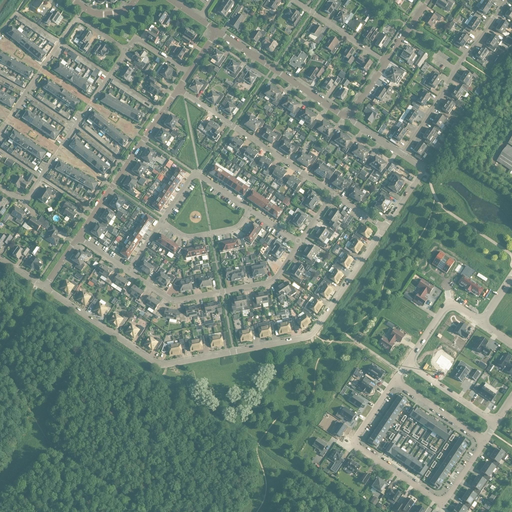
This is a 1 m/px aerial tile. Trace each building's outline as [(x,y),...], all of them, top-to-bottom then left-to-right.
[(47,10),(41,6),(42,4),(36,0),(34,0),(30,6),(37,11),(36,12),(43,17),(47,10)] [(222,5),(217,12),(224,17),(233,3),(228,0),(224,0),(224,2),(223,1),(221,4),(222,5)] [(280,1),(277,0),(267,0),(263,7),(268,10),(270,10),(271,8),(274,10),(280,1)] [(328,5),(324,11),(329,15),(333,9),(336,11),(340,5),(335,1),(335,2),(331,0),(328,0),(327,2),(326,4),(328,5)] [(344,8),(349,1),(347,0),(344,0),(341,6),(344,8)] [(450,8),(454,3),(449,0),(448,0),(447,2),(443,0),(437,0),(435,4),(444,9),(446,6),(447,6),(450,8)] [(484,0),(481,5),(488,10),(491,5),(489,4),(490,1),(488,0),(484,0)] [(485,15),(488,10),(481,5),(476,12),(481,16),(483,13),(485,15)] [(233,19),(229,25),(236,30),(244,19),(237,15),(241,8),(238,6),(230,18),(233,19)] [(292,11),(288,9),(284,15),(288,17),(287,19),(292,22),(291,25),(294,27),(301,17),(298,16),(299,14),(293,10),(292,11)] [(45,21),(44,22),(48,25),(49,24),(51,21),(54,24),(60,15),(54,12),(52,15),(50,13),(48,15),(45,21)] [(161,12),(155,21),(161,25),(163,21),(165,22),(164,24),(167,26),(170,20),(167,18),(166,20),(165,19),(167,16),(161,12)] [(342,24),(345,19),(346,20),(348,16),(345,14),(345,15),(340,12),(335,19),(342,24)] [(433,15),(429,13),(426,17),(427,17),(423,22),(430,27),(436,19),(439,21),(441,17),(435,13),(433,15)] [(470,22),(477,27),(480,22),(478,20),(479,18),(474,14),(470,22)] [(350,20),(346,25),(349,27),(348,28),(358,34),(365,23),(356,17),(352,22),(350,20)] [(498,25),(505,30),(506,28),(509,29),(510,27),(501,21),(498,25)] [(446,30),(449,32),(454,24),(452,22),(446,30)] [(474,31),(477,27),(470,22),(465,29),(470,32),(471,30),(474,31)] [(502,34),(505,30),(498,25),(495,30),(502,34)] [(308,37),(314,41),(314,40),(317,42),(318,40),(316,39),(322,30),(316,26),(314,28),(311,26),(308,30),(311,33),(308,37)] [(16,31),(12,28),(11,29),(8,27),(6,32),(5,33),(11,38),(16,31)] [(375,32),(368,27),(362,37),(369,41),(369,40),(371,42),(379,31),(376,29),(375,32)] [(151,34),(148,32),(145,37),(154,43),(158,38),(154,35),(155,34),(156,35),(158,32),(153,28),(151,31),(152,32),(151,34)] [(196,36),(187,29),(184,35),(187,37),(186,39),(183,36),(181,39),(188,44),(190,41),(189,40),(190,39),(193,41),(196,36)] [(16,31),(11,38),(15,41),(21,34),(17,30),(16,31)] [(250,39),(256,43),(259,38),(262,39),(266,33),(263,31),(263,32),(260,31),(258,34),(255,32),(250,39)] [(458,38),(465,43),(469,38),(466,37),(468,34),(463,31),(458,38)] [(79,41),(77,45),(80,47),(80,48),(86,52),(90,45),(87,43),(91,37),(89,35),(88,34),(87,34),(84,32),(79,40),(79,41)] [(375,45),(380,49),(382,46),(385,48),(390,40),(387,38),(386,39),(381,36),(382,35),(379,33),(376,38),(378,40),(375,45)] [(21,34),(15,41),(19,45),(24,38),(25,38),(25,37),(21,34)] [(489,39),(498,45),(501,41),(492,35),(489,39)] [(27,40),(25,38),(24,38),(19,45),(23,48),(29,41),(30,39),(28,37),(27,40)] [(337,49),(334,47),(338,41),(331,37),(324,47),(331,51),(330,53),(333,55),(337,49)] [(266,46),(264,48),(271,53),(276,44),(270,40),(270,41),(265,38),(261,43),(266,46)] [(462,47),(465,43),(458,38),(453,45),(459,49),(460,46),(462,47)] [(498,45),(489,39),(485,44),(488,46),(486,48),(493,52),(498,45)] [(29,41),(23,48),(27,51),(33,45),(29,41)] [(33,45),(27,51),(32,55),(37,48),(38,47),(33,44),(33,45)] [(105,54),(106,54),(107,52),(107,51),(107,50),(108,48),(102,44),(100,47),(98,48),(96,46),(92,53),(96,56),(97,55),(99,56),(100,55),(103,56),(105,53),(105,54)] [(412,61),(415,56),(413,54),(413,53),(412,52),(413,50),(408,46),(404,52),(403,51),(400,57),(407,62),(409,59),(412,61)] [(354,52),(348,47),(342,56),(346,59),(345,61),(350,65),(353,59),(350,57),(354,52)] [(37,48),(32,55),(36,58),(41,51),(37,48)] [(178,52),(176,51),(175,53),(176,54),(174,57),(180,60),(186,51),(181,48),(178,52)] [(478,52),(485,57),(488,52),(481,48),(478,52)] [(215,49),(209,57),(215,62),(214,64),(219,67),(223,61),(220,60),(222,56),(223,55),(215,49)] [(41,51),(36,58),(41,63),(41,62),(45,57),(44,56),(46,55),(41,51)] [(135,53),(131,59),(134,61),(133,63),(142,69),(143,68),(145,65),(141,62),(143,58),(146,54),(141,51),(138,55),(135,53)] [(417,62),(421,65),(427,56),(419,51),(417,54),(421,56),(417,62)] [(298,68),(301,70),(305,64),(303,63),(307,56),(301,52),(297,58),(293,56),(289,62),(290,63),(288,65),(295,69),(297,66),(298,68)] [(478,52),(475,57),(477,59),(476,61),(482,65),(484,63),(482,61),(485,57),(478,52)] [(4,56),(0,63),(4,66),(5,66),(9,59),(4,56)] [(366,72),(372,63),(366,59),(365,61),(359,57),(355,62),(361,66),(360,68),(366,72)] [(5,66),(4,66),(3,68),(5,70),(7,67),(9,69),(13,61),(9,59),(5,66)] [(231,60),(226,69),(232,73),(230,75),(235,78),(239,72),(236,71),(238,67),(239,66),(231,60)] [(13,61),(9,69),(14,71),(18,64),(13,61)] [(53,70),(59,74),(63,67),(64,67),(64,66),(59,63),(58,66),(57,65),(53,70)] [(18,64),(14,71),(19,74),(23,66),(18,64)] [(174,72),(164,65),(163,65),(158,73),(158,74),(156,76),(162,80),(164,77),(168,80),(174,72)] [(23,66),(19,74),(23,77),(28,69),(23,66)] [(131,66),(129,69),(125,66),(123,70),(122,72),(119,76),(126,81),(131,73),(134,75),(137,70),(131,66)] [(59,74),(63,77),(68,70),(64,67),(63,67),(59,74)] [(313,81),(315,77),(318,79),(323,71),(318,68),(316,70),(312,67),(306,77),(313,81)] [(386,77),(396,84),(404,73),(395,67),(393,70),(391,69),(386,77)] [(28,69),(23,77),(30,80),(33,74),(31,74),(32,72),(28,69)] [(68,70),(63,77),(68,80),(72,73),(68,70)] [(72,73),(68,80),(72,83),(77,75),(79,73),(74,70),(72,73)] [(342,79),(346,75),(340,71),(337,76),(342,79)] [(462,76),(469,81),(472,77),(475,79),(477,76),(469,71),(468,74),(465,72),(462,76)] [(245,75),(242,73),(237,81),(240,84),(241,82),(243,84),(245,81),(251,85),(256,77),(248,72),(245,75)] [(430,79),(438,84),(441,79),(438,78),(440,75),(435,72),(430,79)] [(77,75),(72,83),(76,86),(81,79),(82,78),(77,75)] [(459,81),(463,84),(461,86),(466,90),(468,87),(466,86),(469,81),(462,76),(459,81)] [(83,77),(82,78),(81,79),(76,86),(81,89),(87,81),(87,80),(83,77)] [(156,81),(150,77),(147,82),(150,84),(147,90),(155,95),(155,94),(156,95),(157,95),(159,91),(158,90),(159,89),(153,85),(156,81)] [(321,87),(328,91),(333,84),(336,86),(339,81),(334,77),(332,81),(330,81),(327,79),(321,87)] [(430,79),(428,77),(423,85),(430,90),(432,87),(435,89),(438,84),(430,79)] [(344,79),(340,84),(345,88),(349,82),(344,79)] [(197,94),(200,89),(203,91),(208,84),(202,80),(200,84),(194,80),(188,88),(197,94)] [(41,88),(47,91),(52,84),(47,81),(46,83),(45,82),(41,88)] [(87,81),(81,89),(87,93),(90,88),(89,87),(91,84),(87,81)] [(52,84),(47,91),(52,94),(56,87),(52,84)] [(266,96),(269,98),(276,89),(272,87),(272,88),(269,86),(267,89),(264,87),(258,96),(262,98),(262,97),(264,98),(266,96)] [(377,91),(376,93),(373,96),(381,101),(386,93),(389,95),(392,91),(386,86),(383,90),(379,87),(377,91)] [(468,91),(466,90),(461,86),(460,89),(457,87),(454,91),(461,96),(464,98),(468,91)] [(56,87),(52,94),(56,98),(61,90),(56,87)] [(415,95),(419,97),(426,102),(429,97),(427,96),(429,92),(421,87),(415,95)] [(279,91),(276,89),(269,98),(273,101),(271,103),(276,106),(282,96),(280,94),(281,94),(278,92),(279,91)] [(336,97),(342,101),(347,93),(342,89),(336,97)] [(61,90),(56,98),(60,101),(65,93),(61,90)] [(216,100),(219,102),(223,96),(219,93),(217,95),(211,91),(205,99),(213,105),(216,100)] [(461,96),(454,91),(450,96),(457,100),(455,102),(460,106),(462,103),(457,100),(461,96)] [(65,93),(60,101),(65,104),(70,96),(65,93)] [(109,97),(110,95),(110,94),(108,93),(107,96),(104,94),(103,96),(102,95),(99,101),(105,105),(109,97)] [(5,95),(1,102),(5,105),(9,97),(5,95)] [(109,97),(105,105),(110,107),(114,100),(115,98),(110,95),(109,97)] [(70,96),(65,104),(69,107),(74,99),(70,96)] [(9,97),(5,105),(11,108),(12,108),(11,108),(14,103),(13,103),(14,100),(9,97)] [(230,116),(235,108),(229,104),(231,101),(226,97),(221,104),(225,106),(222,111),(230,116)] [(423,107),(426,102),(419,97),(415,103),(414,104),(419,108),(421,105),(423,107)] [(287,110),(292,102),(287,98),(285,101),(282,100),(277,107),(282,110),(283,108),(287,110)] [(74,99),(69,107),(75,110),(79,105),(78,104),(79,103),(74,99)] [(114,100),(110,107),(114,110),(119,102),(114,100)] [(444,105),(451,110),(454,105),(458,108),(460,106),(455,102),(452,100),(450,102),(447,101),(444,105)] [(119,102),(114,110),(119,112),(123,105),(119,102)] [(292,102),(287,110),(290,112),(289,115),(293,118),(299,109),(297,108),(298,105),(292,102)] [(123,105),(119,112),(124,115),(128,108),(129,107),(124,104),(123,105)] [(378,112),(368,105),(363,112),(367,114),(367,115),(367,116),(365,120),(370,123),(373,118),(373,119),(378,112)] [(444,105),(441,110),(448,114),(451,110),(444,105)] [(414,120),(418,115),(416,114),(417,111),(412,107),(407,115),(414,120)] [(128,108),(124,115),(129,118),(133,110),(128,108)] [(133,110),(129,118),(133,120),(137,113),(133,110)] [(301,119),(304,122),(311,112),(307,110),(307,111),(304,110),(301,114),(299,113),(295,119),(299,122),(301,119)] [(27,122),(31,115),(27,112),(25,114),(24,113),(21,118),(27,122)] [(27,122),(31,125),(36,118),(33,116),(35,114),(33,112),(31,115),(27,122)] [(137,113),(133,120),(139,124),(140,123),(143,118),(141,117),(143,115),(138,112),(137,113)] [(249,129),(254,120),(256,118),(248,112),(245,118),(247,119),(244,125),(249,129)] [(311,112),(304,122),(308,124),(306,127),(311,130),(315,124),(312,122),(316,117),(313,116),(314,115),(311,112)] [(87,119),(93,123),(98,116),(94,113),(92,115),(91,114),(87,119)] [(435,119),(442,124),(445,119),(446,120),(448,118),(442,114),(441,117),(438,114),(435,119)] [(411,124),(414,120),(407,115),(402,122),(407,125),(409,123),(411,124)] [(98,116),(93,123),(97,127),(102,120),(98,116)] [(167,120),(175,126),(178,121),(170,116),(167,120)] [(36,118),(31,125),(36,128),(40,121),(36,118)] [(254,120),(249,129),(254,132),(258,127),(260,128),(264,122),(260,119),(258,122),(254,120)] [(439,128),(442,124),(435,119),(432,124),(439,128)] [(101,130),(106,123),(102,120),(97,127),(98,128),(97,130),(99,132),(101,130)] [(175,126),(167,120),(164,125),(171,130),(175,126)] [(40,131),(45,124),(40,121),(36,128),(40,131)] [(202,122),(197,128),(201,131),(205,133),(206,131),(209,133),(215,124),(212,122),(212,123),(210,121),(207,126),(206,127),(204,125),(205,124),(202,122)] [(316,130),(322,134),(327,125),(322,121),(319,126),(316,125),(312,131),(315,132),(316,130)] [(105,133),(111,127),(106,123),(101,130),(99,132),(101,134),(103,132),(105,133)] [(45,134),(49,127),(45,124),(40,131),(45,134)] [(209,133),(207,136),(211,139),(216,143),(220,137),(218,136),(219,134),(220,132),(217,130),(219,128),(217,126),(218,126),(215,124),(209,133)] [(266,141),(271,133),(273,130),(266,125),(262,130),(265,132),(261,137),(266,141)] [(327,125),(322,134),(325,136),(324,139),(325,140),(325,141),(327,143),(332,135),(330,134),(333,129),(327,125)] [(395,132),(403,137),(406,133),(403,131),(405,128),(400,125),(395,132)] [(49,137),(54,130),(49,127),(45,134),(49,137)] [(109,137),(115,130),(111,127),(105,133),(109,137)] [(433,128),(431,130),(428,128),(425,133),(432,138),(435,139),(438,135),(437,134),(438,132),(433,128)] [(168,135),(161,129),(157,134),(165,139),(168,135)] [(54,130),(49,137),(55,141),(55,140),(58,136),(57,136),(58,133),(54,130)] [(115,130),(109,137),(114,140),(119,133),(115,130)] [(10,136),(8,139),(13,142),(18,135),(12,131),(9,136),(10,136)] [(271,133),(266,141),(271,144),(275,139),(278,141),(281,135),(276,132),(274,135),(271,133)] [(399,142),(403,137),(395,132),(390,139),(395,143),(397,140),(399,142)] [(119,133),(114,140),(115,142),(114,143),(116,145),(118,144),(123,137),(119,133)] [(346,136),(342,134),(342,135),(339,133),(336,138),(334,136),(330,142),(334,145),(336,143),(339,145),(346,136)] [(432,138),(425,133),(422,138),(429,142),(432,138)] [(165,139),(157,134),(154,139),(162,144),(165,139)] [(18,135),(13,142),(17,145),(22,138),(18,135)] [(346,136),(339,145),(343,148),(341,150),(346,153),(350,147),(347,145),(351,141),(348,139),(349,138),(346,136)] [(123,137),(118,144),(123,148),(127,143),(126,142),(127,140),(123,137)] [(233,149),(239,140),(236,138),(236,139),(234,137),(230,143),(228,141),(224,146),(226,148),(228,146),(233,149)] [(284,152),(289,145),(291,142),(283,137),(280,142),(282,144),(279,149),(284,152)] [(511,137),(496,161),(511,171),(511,137)] [(21,150),(22,148),(27,141),(22,138),(17,145),(16,147),(21,150)] [(238,157),(242,151),(239,149),(243,144),(241,142),(239,140),(233,149),(237,152),(235,155),(238,157)] [(27,141),(22,148),(26,151),(31,144),(27,141)] [(73,151),(79,144),(74,141),(72,143),(71,142),(68,146),(73,151)] [(292,147),(289,145),(284,152),(289,156),(292,151),(295,152),(300,145),(297,143),(296,145),(294,144),(292,147)] [(416,147),(423,152),(426,147),(419,143),(416,147)] [(31,144),(26,151),(31,154),(36,147),(31,144)] [(79,144),(73,151),(78,154),(83,148),(79,144)] [(353,155),(357,157),(362,149),(357,145),(354,150),(351,148),(347,154),(352,157),(353,155)] [(36,147),(31,154),(35,157),(40,150),(36,147)] [(244,152),(242,151),(238,157),(242,160),(244,157),(247,159),(253,150),(251,148),(250,149),(248,147),(244,152)] [(423,152),(416,147),(413,152),(416,154),(414,156),(420,160),(425,153),(423,152)] [(83,148),(78,154),(82,158),(87,151),(83,148)] [(144,154),(152,159),(153,157),(155,158),(157,156),(160,158),(161,155),(157,152),(155,154),(147,149),(144,154)] [(296,161),(301,164),(306,157),(301,153),(303,150),(301,149),(297,154),(300,155),(296,161)] [(368,152),(362,149),(357,157),(360,160),(359,162),(363,165),(367,159),(365,157),(368,152)] [(40,150),(35,157),(40,160),(42,158),(43,158),(46,154),(40,150)] [(256,151),(253,150),(247,159),(252,162),(249,166),(251,168),(253,166),(256,160),(259,156),(256,155),(258,153),(256,151)] [(87,151),(82,158),(86,161),(91,154),(87,151)] [(91,154),(86,161),(90,164),(96,158),(91,154)] [(143,163),(153,170),(155,167),(149,163),(152,159),(144,154),(141,159),(144,161),(143,163)] [(311,160),(306,157),(301,164),(306,168),(310,162),(312,164),(316,158),(314,156),(311,160)] [(253,166),(255,168),(257,165),(261,168),(267,159),(265,158),(264,158),(262,157),(259,162),(256,160),(253,166)] [(371,167),(374,169),(381,160),(377,157),(377,158),(374,157),(371,162),(369,160),(365,166),(369,169),(371,167)] [(94,168),(100,161),(96,158),(90,164),(94,168)] [(7,159),(4,163),(11,168),(14,163),(7,159)] [(267,159),(261,168),(264,170),(262,173),(266,176),(267,175),(271,170),(268,168),(272,163),(269,162),(270,161),(267,159)] [(314,172),(319,176),(326,165),(318,160),(312,170),(314,171),(314,172)] [(381,160),(374,169),(378,171),(376,174),(381,177),(386,171),(382,169),(386,164),(383,163),(384,162),(381,160)] [(100,161),(94,168),(99,171),(104,165),(100,161)] [(60,173),(64,165),(58,162),(57,162),(58,162),(55,167),(56,167),(55,170),(60,173)] [(151,172),(153,170),(143,163),(141,165),(138,163),(135,168),(143,173),(146,168),(151,172)] [(207,171),(208,171),(210,172),(209,174),(213,177),(218,169),(212,164),(207,171)] [(390,172),(394,167),(389,164),(385,169),(390,172)] [(64,175),(68,168),(64,165),(60,173),(64,175)] [(104,165),(99,171),(104,176),(104,175),(107,171),(106,170),(108,168),(104,165)] [(331,169),(326,165),(319,176),(324,179),(325,178),(329,180),(335,170),(332,168),(331,169)] [(267,175),(270,177),(271,175),(276,178),(282,169),(279,167),(279,168),(277,166),(273,172),(271,170),(267,175)] [(69,178),(73,170),(68,168),(64,175),(69,178)] [(143,173),(135,168),(132,172),(140,178),(143,173)] [(174,173),(182,178),(185,174),(177,168),(174,173)] [(218,169),(213,177),(217,179),(222,172),(218,169)] [(282,169),(276,178),(278,180),(276,183),(281,186),(281,185),(285,180),(282,178),(286,173),(284,171),(282,169)] [(74,181),(78,173),(73,170),(69,178),(74,181)] [(342,179),(339,177),(341,174),(336,171),(332,177),(335,178),(331,184),(336,188),(342,179)] [(222,172),(217,179),(221,182),(227,174),(222,172)] [(393,179),(391,182),(401,189),(403,185),(402,185),(403,182),(398,179),(400,176),(394,172),(391,177),(393,179)] [(78,183),(83,176),(78,173),(74,181),(78,183)] [(172,177),(179,182),(182,178),(174,173),(172,177)] [(227,174),(221,182),(226,185),(231,177),(227,174)] [(24,190),(28,184),(23,181),(23,180),(17,176),(11,185),(18,189),(20,186),(21,187),(24,190)] [(83,186),(87,178),(83,176),(78,183),(83,186)] [(281,185),(284,187),(286,185),(290,188),(296,179),(294,177),(293,178),(291,176),(288,181),(285,180),(281,185)] [(126,181),(133,187),(137,182),(129,177),(126,181)] [(169,181),(177,186),(179,182),(172,177),(169,181)] [(231,177),(226,185),(230,188),(235,180),(231,177)] [(88,188),(92,181),(87,178),(83,186),(88,188)] [(342,179),(336,188),(341,191),(345,185),(348,187),(352,182),(347,178),(345,181),(342,179)] [(296,179),(290,188),(295,191),(292,194),(295,196),(299,189),(297,188),(300,182),(298,181),(299,180),(296,179)] [(235,180),(230,188),(234,191),(239,183),(235,180)] [(98,184),(92,181),(88,188),(87,190),(91,192),(92,191),(93,191),(94,188),(95,189),(98,184),(98,185),(98,184)] [(133,187),(126,181),(122,186),(127,189),(125,191),(134,197),(136,195),(134,193),(135,191),(132,189),(133,187)] [(166,185),(174,191),(177,186),(169,181),(166,185)] [(401,189),(391,182),(389,186),(386,184),(383,189),(389,193),(391,190),(396,194),(397,191),(398,192),(401,189)] [(239,183),(234,191),(238,194),(244,186),(239,183)] [(354,199),(359,192),(361,189),(353,184),(347,193),(349,195),(348,196),(354,199)] [(163,190),(171,195),(174,191),(166,185),(163,190)] [(244,186),(238,194),(243,197),(248,189),(244,186)] [(41,192),(37,199),(44,204),(51,194),(54,196),(56,192),(49,187),(47,191),(43,188),(41,192)] [(309,189),(305,195),(308,197),(306,200),(315,205),(317,202),(318,200),(315,198),(317,195),(309,189)] [(160,194),(168,199),(171,195),(163,190),(160,194)] [(246,199),(251,202),(256,194),(252,191),(246,199)] [(361,194),(359,192),(354,199),(359,203),(360,201),(363,203),(369,194),(363,191),(361,194)] [(380,198),(378,202),(388,208),(390,205),(389,204),(390,202),(385,198),(388,195),(381,191),(378,196),(380,198)] [(157,198),(165,203),(168,199),(160,194),(157,198)] [(256,194),(251,202),(255,205),(260,197),(256,194)] [(112,201),(120,206),(122,207),(125,203),(129,206),(131,203),(122,197),(120,199),(116,196),(112,201)] [(260,197),(255,205),(259,208),(264,200),(260,197)] [(155,202),(162,207),(165,203),(157,198),(155,202)] [(302,201),(299,206),(304,209),(306,207),(307,208),(311,210),(312,209),(313,209),(315,205),(306,200),(303,198),(301,200),(302,201)] [(264,200),(259,208),(263,211),(269,203),(264,200)] [(120,206),(112,201),(109,206),(117,211),(120,206)] [(149,204),(147,206),(154,211),(155,209),(159,212),(162,207),(155,202),(152,206),(149,204)] [(388,208),(378,202),(376,205),(373,203),(370,209),(376,213),(378,210),(383,213),(384,211),(385,211),(388,208)] [(76,209),(66,203),(62,208),(66,210),(63,215),(66,216),(64,219),(64,220),(66,222),(67,221),(69,219),(72,221),(76,214),(74,213),(76,209)] [(269,203),(263,211),(268,213),(273,206),(269,203)] [(277,208),(273,206),(268,213),(272,216),(277,208)] [(23,215),(25,213),(16,207),(11,215),(17,219),(15,221),(20,225),(26,217),(23,215)] [(277,208),(272,216),(276,219),(282,211),(277,208)] [(294,218),(303,224),(305,220),(306,218),(300,215),(302,213),(297,209),(294,213),(293,213),(291,216),(294,218)] [(332,209),(329,214),(338,220),(340,218),(343,220),(346,214),(338,209),(336,212),(332,209)] [(103,215),(111,220),(114,215),(106,210),(103,215)] [(336,223),(338,220),(329,214),(326,219),(330,222),(328,225),(336,230),(339,225),(336,223)] [(111,220),(103,215),(100,220),(108,225),(111,220)] [(146,216),(143,220),(150,225),(153,221),(146,216)] [(26,231),(29,227),(36,232),(41,225),(44,228),(48,222),(41,217),(38,222),(32,218),(27,225),(24,222),(21,227),(26,231)] [(303,224),(294,218),(292,221),(290,219),(287,224),(292,227),(294,225),(299,228),(300,227),(303,224)] [(150,225),(143,220),(140,224),(148,229),(150,225)] [(256,234),(257,235),(262,228),(254,223),(249,230),(256,235),(256,234)] [(94,229),(102,234),(104,236),(107,231),(105,230),(105,229),(97,224),(94,229)] [(148,229),(140,224),(137,228),(145,234),(148,229)] [(45,240),(55,246),(60,239),(56,236),(56,235),(57,235),(59,231),(52,226),(48,232),(50,233),(45,240)] [(358,233),(356,232),(354,235),(360,238),(361,236),(362,236),(367,239),(371,232),(363,226),(358,233)] [(320,227),(317,232),(329,240),(332,236),(334,232),(328,229),(326,232),(324,230),(320,227)] [(145,234),(137,228),(134,233),(142,238),(145,234)] [(102,234),(94,229),(91,233),(98,239),(102,234)] [(246,234),(254,240),(257,235),(256,234),(256,235),(249,230),(246,234)] [(317,232),(314,237),(318,240),(320,241),(318,244),(323,248),(326,245),(329,240),(317,232)] [(142,238),(134,233),(131,237),(139,242),(142,238)] [(159,246),(160,245),(165,238),(158,233),(152,242),(159,246)] [(0,248),(4,243),(7,245),(12,238),(7,235),(5,237),(0,234),(0,248)] [(254,240),(246,234),(243,239),(240,240),(241,245),(244,245),(246,243),(250,246),(254,240)] [(354,239),(351,244),(359,250),(363,245),(357,241),(358,238),(353,235),(351,237),(354,239)] [(139,242),(131,237),(128,241),(136,246),(139,242)] [(160,245),(164,248),(169,241),(165,238),(160,245)] [(241,245),(240,240),(231,241),(233,251),(244,249),(244,245),(241,245)] [(273,249),(282,255),(284,252),(283,251),(284,250),(279,246),(281,244),(276,240),(273,245),(275,246),(273,249)] [(136,246),(128,241),(125,245),(133,251),(136,246)] [(169,241),(164,248),(169,251),(174,244),(169,241)] [(219,254),(228,252),(226,242),(217,244),(219,254)] [(34,244),(28,252),(33,256),(39,248),(34,244)] [(178,259),(180,256),(177,254),(181,249),(174,244),(169,251),(168,252),(178,259)] [(359,250),(351,244),(348,248),(345,246),(343,249),(349,253),(350,250),(356,254),(359,250)] [(133,251),(125,245),(123,250),(130,255),(133,251)] [(201,256),(201,257),(207,256),(206,252),(209,252),(208,246),(199,247),(201,256)] [(322,251),(316,247),(314,250),(308,246),(305,250),(314,256),(315,254),(318,256),(322,251)] [(11,255),(18,259),(21,254),(25,256),(29,250),(25,248),(23,251),(17,247),(11,255)] [(181,249),(177,254),(180,256),(184,255),(185,259),(190,258),(189,250),(183,251),(181,249)] [(282,255),(273,249),(271,252),(269,251),(265,256),(275,263),(277,260),(278,260),(279,258),(279,259),(282,255)] [(130,255),(123,250),(120,254),(127,259),(130,255)] [(317,259),(314,256),(305,250),(301,255),(308,259),(306,262),(311,266),(315,261),(317,259)] [(341,259),(349,265),(352,260),(347,256),(348,253),(343,250),(341,252),(344,254),(341,259)] [(75,256),(83,261),(87,256),(88,258),(91,254),(86,251),(83,254),(79,251),(78,252),(77,251),(75,255),(76,255),(75,256)] [(444,256),(444,255),(439,252),(431,264),(436,268),(436,267),(441,270),(441,271),(442,270),(444,271),(443,272),(446,274),(454,262),(449,259),(444,256)] [(81,264),(83,261),(75,256),(75,257),(74,257),(72,260),(73,260),(72,261),(76,264),(75,267),(81,271),(84,266),(81,264)] [(39,261),(32,257),(27,266),(31,268),(32,267),(38,271),(41,266),(37,263),(39,261)] [(144,272),(149,265),(146,263),(148,260),(143,257),(140,262),(142,264),(139,269),(144,272)] [(338,268),(339,269),(341,266),(342,266),(346,269),(349,265),(341,259),(338,263),(336,262),(334,265),(338,268)] [(257,266),(259,277),(263,276),(262,275),(264,275),(263,269),(266,268),(265,262),(259,263),(260,266),(257,266)] [(96,273),(101,276),(107,268),(104,266),(105,266),(102,264),(98,270),(95,268),(92,273),(95,275),(96,273)] [(149,265),(144,272),(149,276),(152,270),(155,272),(158,267),(153,264),(151,267),(149,265)] [(296,264),(293,268),(301,274),(303,272),(306,274),(310,269),(304,265),(302,268),(296,264)] [(259,277),(257,266),(253,267),(253,265),(247,266),(248,272),(251,271),(253,277),(254,277),(255,278),(259,277)] [(331,274),(339,280),(342,275),(336,271),(338,268),(334,265),(333,265),(331,267),(334,269),(331,274)] [(244,273),(243,266),(238,268),(234,268),(235,271),(237,281),(241,280),(243,279),(242,273),(244,273)] [(107,268),(101,276),(106,279),(104,282),(107,284),(111,279),(108,277),(112,271),(109,269),(107,268)] [(160,284),(165,276),(162,274),(164,271),(160,268),(156,273),(159,275),(155,280),(160,284)] [(237,281),(235,271),(231,271),(231,268),(225,270),(226,276),(230,276),(231,282),(233,281),(233,282),(237,281)] [(301,274),(293,268),(289,273),(296,278),(294,280),(299,284),(301,281),(298,279),(301,274)] [(462,276),(458,283),(459,284),(458,285),(461,287),(463,287),(465,288),(464,290),(469,293),(470,291),(472,293),(472,295),(475,297),(477,296),(478,297),(482,289),(468,280),(472,274),(467,271),(463,277),(462,276)] [(204,278),(205,287),(211,286),(210,280),(213,279),(212,273),(206,274),(207,278),(204,278)] [(328,283),(329,284),(331,281),(332,281),(336,284),(339,280),(331,274),(328,278),(325,276),(323,279),(328,283)] [(111,279),(107,284),(115,289),(122,279),(120,277),(118,275),(114,281),(111,279)] [(165,276),(160,284),(165,287),(169,282),(171,283),(175,278),(170,275),(168,278),(165,276)] [(205,287),(204,278),(203,275),(194,276),(195,283),(198,282),(200,288),(205,287)] [(184,279),(186,291),(192,290),(190,284),(193,283),(192,277),(187,278),(187,279),(184,279)] [(115,289),(123,294),(127,289),(124,287),(128,282),(125,280),(122,279),(115,289)] [(180,292),(186,291),(184,279),(180,280),(180,279),(177,280),(177,279),(173,284),(176,286),(179,286),(180,292)] [(321,289),(329,294),(332,290),(326,286),(328,283),(323,279),(321,282),(324,284),(321,289)] [(433,288),(421,280),(417,287),(421,290),(418,294),(413,300),(422,307),(427,300),(423,298),(426,293),(428,294),(433,288)] [(70,284),(65,281),(60,289),(64,292),(64,291),(65,292),(68,295),(71,290),(74,292),(78,286),(72,282),(70,284)] [(280,286),(286,295),(288,293),(290,296),(295,293),(292,287),(289,289),(285,283),(280,286)] [(127,289),(123,294),(128,298),(130,295),(133,297),(138,289),(136,288),(136,287),(133,285),(130,291),(127,289)] [(283,296),(286,295),(280,286),(275,289),(277,292),(274,294),(280,303),(285,299),(283,296)] [(321,289),(318,287),(313,294),(318,298),(320,295),(326,299),(329,294),(321,289)] [(138,289),(133,297),(136,299),(134,302),(139,305),(142,300),(139,298),(143,292),(141,290),(140,291),(138,289)] [(90,297),(82,292),(76,300),(80,303),(80,302),(82,303),(81,304),(85,306),(88,301),(90,303),(94,298),(91,296),(90,297)] [(260,293),(262,304),(267,303),(268,306),(272,306),(271,299),(267,300),(266,292),(260,293)] [(262,304),(260,293),(254,294),(256,302),(252,303),(253,309),(260,308),(259,304),(262,304)] [(312,298),(309,302),(319,309),(322,305),(316,301),(318,298),(313,295),(311,297),(312,298)] [(142,300),(139,305),(144,308),(145,306),(149,308),(154,300),(152,298),(149,296),(145,302),(142,300)] [(244,296),(239,298),(241,308),(243,307),(244,311),(250,310),(249,303),(246,304),(244,296)] [(241,311),(241,308),(239,298),(233,299),(234,303),(230,303),(232,314),(235,313),(241,311)] [(154,300),(149,308),(153,311),(152,314),(155,316),(158,310),(155,308),(159,303),(156,301),(154,300)] [(216,309),(215,302),(212,303),(209,304),(211,313),(215,312),(215,315),(221,314),(220,308),(216,309)] [(319,309),(309,302),(308,302),(303,309),(308,313),(310,310),(316,314),(319,309)] [(98,303),(93,311),(97,314),(97,313),(98,314),(98,315),(101,317),(104,312),(107,314),(110,309),(108,307),(107,309),(103,306),(101,305),(98,303)] [(205,311),(201,312),(202,318),(208,317),(207,314),(211,313),(209,304),(207,304),(206,304),(203,304),(205,311)] [(193,307),(191,307),(192,317),(196,316),(197,319),(202,318),(201,312),(198,312),(196,306),(193,306),(193,307)] [(181,311),(184,322),(187,321),(187,318),(192,317),(191,307),(188,308),(188,307),(185,308),(185,310),(181,311)] [(169,319),(171,310),(168,309),(165,308),(164,315),(160,314),(161,312),(158,310),(155,316),(158,318),(158,317),(169,319)] [(300,318),(306,326),(310,323),(307,318),(307,317),(309,314),(303,309),(301,311),(304,314),(300,318)] [(171,310),(169,319),(180,321),(180,322),(184,322),(181,311),(177,312),(177,311),(174,310),(171,310)] [(403,317),(413,324),(417,317),(407,310),(403,317)] [(122,315),(120,318),(114,314),(109,322),(117,327),(120,323),(123,325),(127,318),(122,315)] [(388,320),(398,326),(402,321),(392,315),(388,320)] [(306,326),(300,318),(297,320),(295,317),(291,317),(293,327),(297,327),(297,326),(298,325),(301,329),(306,326)] [(288,322),(282,323),(284,334),(290,332),(289,327),(289,326),(292,326),(291,319),(287,320),(288,322)] [(271,322),(262,324),(265,337),(271,336),(270,331),(270,330),(273,330),(271,322)] [(284,334),(282,323),(277,325),(276,322),(273,323),(274,329),(277,329),(278,335),(284,334)] [(459,323),(454,332),(460,336),(465,339),(469,333),(464,330),(466,328),(459,323)] [(259,338),(265,337),(262,324),(253,326),(255,333),(257,333),(258,333),(259,338)] [(139,326),(137,329),(131,325),(125,333),(133,339),(137,334),(140,336),(144,329),(139,326)] [(250,330),(244,331),(246,341),(252,340),(251,335),(251,334),(254,333),(253,327),(249,327),(250,330)] [(382,337),(378,344),(389,352),(394,345),(392,344),(395,340),(399,343),(404,336),(394,329),(389,336),(390,337),(387,341),(382,337)] [(246,341),(244,331),(238,332),(238,330),(234,330),(236,337),(238,336),(239,337),(240,342),(246,341)] [(215,337),(217,347),(223,345),(222,340),(222,339),(225,339),(223,332),(220,333),(220,335),(215,337)] [(217,347),(215,337),(209,338),(208,335),(205,336),(206,342),(209,342),(211,348),(217,347)] [(194,341),(196,351),(202,350),(201,344),(201,343),(204,343),(203,336),(199,337),(200,339),(194,341)] [(157,338),(155,341),(149,337),(143,345),(152,351),(155,346),(158,348),(162,342),(157,338)] [(475,345),(473,348),(480,353),(481,352),(487,356),(491,351),(485,346),(487,342),(480,337),(477,341),(474,344),(475,345)] [(179,343),(173,345),(175,355),(181,354),(180,348),(181,347),(184,347),(183,339),(178,340),(179,343)] [(188,339),(184,340),(185,347),(188,346),(189,346),(190,352),(196,351),(194,341),(188,342),(188,339)] [(175,355),(173,345),(167,346),(167,345),(164,344),(161,352),(164,353),(165,350),(167,350),(168,351),(169,356),(175,355)] [(501,357),(498,360),(499,361),(497,364),(503,369),(504,367),(506,369),(505,371),(511,375),(511,374),(511,363),(511,362),(510,363),(508,362),(510,358),(504,354),(502,357),(501,357)] [(440,355),(435,363),(438,365),(437,366),(438,367),(440,368),(440,369),(440,368),(443,370),(442,370),(443,370),(443,371),(450,361),(440,355)] [(458,371),(454,377),(461,382),(466,375),(469,376),(468,377),(474,381),(479,373),(473,369),(473,370),(470,374),(468,372),(469,371),(461,366),(461,367),(458,365),(456,369),(458,371)] [(370,369),(366,374),(373,379),(375,377),(376,376),(379,379),(383,373),(374,366),(372,370),(370,369)] [(367,385),(369,381),(364,378),(362,382),(358,388),(362,390),(361,391),(364,393),(365,392),(368,394),(370,392),(371,392),(373,389),(372,389),(372,388),(368,386),(367,385)] [(495,395),(483,387),(478,394),(490,402),(495,395)] [(353,396),(349,402),(359,409),(363,402),(356,397),(358,395),(353,391),(351,394),(353,396)] [(395,401),(403,406),(406,402),(399,396),(398,396),(395,401)] [(403,406),(395,401),(392,405),(400,411),(403,406)] [(400,411),(392,405),(389,410),(397,415),(400,411)] [(344,408),(339,414),(339,415),(341,416),(339,419),(342,420),(343,418),(350,422),(354,415),(344,408)] [(414,420),(419,412),(414,408),(414,409),(409,416),(414,420)] [(397,415),(389,410),(386,414),(394,420),(397,415)] [(418,423),(424,415),(419,412),(414,420),(418,423)] [(394,420),(386,414),(383,419),(391,424),(394,420)] [(423,426),(428,418),(424,415),(418,423),(423,426)] [(428,418),(423,426),(427,429),(432,421),(428,418)] [(391,424),(383,419),(380,423),(388,429),(391,424)] [(432,421),(427,429),(432,432),(437,424),(432,421)] [(334,424),(337,427),(333,434),(339,438),(346,428),(336,422),(334,424)] [(388,429),(380,423),(377,428),(385,433),(388,429)] [(437,424),(432,432),(436,435),(441,427),(437,424)] [(441,427),(436,435),(441,438),(446,430),(441,427)] [(385,433),(377,428),(374,432),(382,438),(385,433)] [(446,430),(441,438),(445,441),(450,433),(451,433),(446,430)] [(382,438),(374,432),(371,437),(379,442),(382,438)] [(379,442),(371,437),(368,441),(368,442),(376,447),(379,442)] [(319,455),(322,457),(326,452),(323,450),(326,444),(317,438),(312,446),(319,451),(318,452),(320,453),(319,455)] [(457,442),(465,448),(468,443),(460,438),(457,442)] [(465,448),(457,442),(454,447),(462,452),(465,448)] [(385,452),(390,455),(395,447),(391,444),(385,452)] [(395,458),(400,450),(395,447),(390,455),(395,458)] [(454,447),(451,451),(459,457),(462,452),(454,447)] [(493,453),(501,459),(501,458),(503,460),(506,455),(505,455),(507,453),(502,449),(500,451),(496,449),(496,448),(493,453)] [(334,449),(327,459),(334,464),(330,470),(335,473),(343,461),(340,459),(343,455),(334,449)] [(399,461),(404,453),(400,450),(395,458),(399,461)] [(459,457),(451,451),(448,456),(456,461),(459,457)] [(403,464),(409,456),(404,453),(399,461),(403,464)] [(492,463),(498,467),(499,464),(498,463),(501,459),(493,453),(489,458),(490,458),(494,461),(492,463)] [(403,464),(408,467),(413,459),(409,456),(403,464)] [(456,461),(448,456),(445,460),(453,466),(456,461)] [(412,470),(418,462),(413,459),(408,467),(412,470)] [(348,469),(346,472),(350,475),(351,472),(355,474),(360,467),(349,460),(344,467),(348,469)] [(445,460),(442,465),(450,470),(453,466),(445,460)] [(412,470),(417,473),(422,465),(418,462),(412,470)] [(483,467),(491,472),(494,468),(496,469),(498,467),(492,463),(491,465),(487,463),(486,462),(483,467)] [(427,468),(422,465),(417,473),(422,476),(427,468)] [(442,465),(439,469),(447,475),(450,470),(442,465)] [(491,472),(483,467),(480,472),(485,475),(483,477),(488,480),(489,479),(490,478),(488,477),(491,472)] [(447,475),(439,469),(436,474),(444,479),(447,475)] [(364,473),(358,481),(364,485),(369,477),(364,473)] [(444,479),(436,474),(433,478),(441,484),(444,479)] [(474,481),(483,487),(488,480),(483,477),(481,479),(477,477),(477,476),(474,481)] [(441,484),(433,478),(430,483),(437,488),(438,488),(441,484)] [(386,485),(377,479),(371,487),(380,493),(386,485)] [(483,487),(474,481),(471,486),(475,489),(474,491),(479,494),(483,487)] [(395,490),(394,492),(393,491),(392,491),(389,489),(386,494),(390,497),(389,498),(395,502),(400,494),(395,490)] [(464,495),(472,500),(476,496),(477,497),(479,494),(474,491),(472,493),(468,490),(464,495)] [(472,500),(464,495),(461,500),(462,500),(466,502),(464,505),(469,508),(474,501),(472,500)] [(413,503),(406,498),(401,506),(397,503),(393,509),(396,511),(401,511),(402,511),(403,511),(406,511),(408,510),(409,510),(411,507),(410,506),(413,503)]
